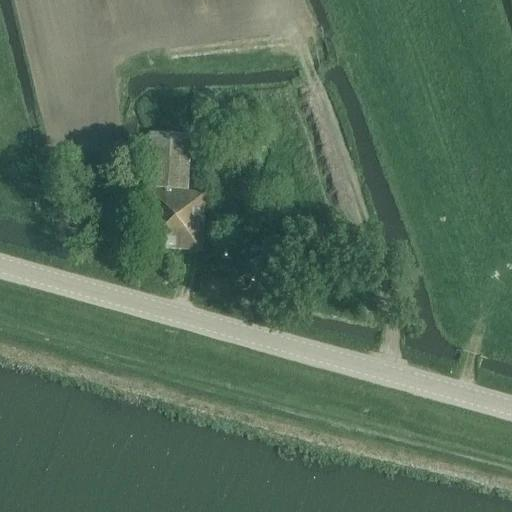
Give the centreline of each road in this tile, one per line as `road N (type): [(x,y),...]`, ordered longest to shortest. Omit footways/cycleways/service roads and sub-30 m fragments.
road 1 (tertiary): [(0,266),(334,370),(511,412)]
road 2 (track): [(251,0),(312,68),(384,54),(482,326),(465,399)]
